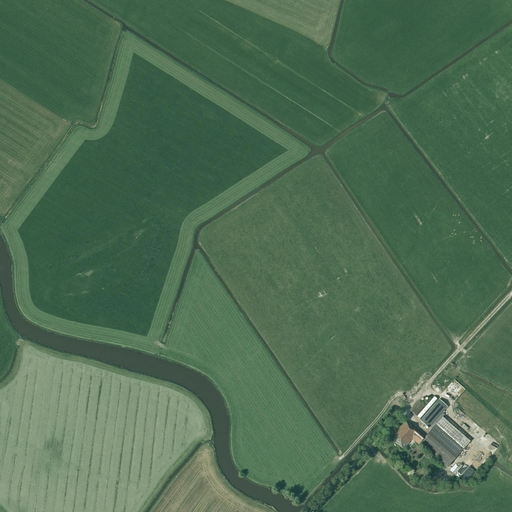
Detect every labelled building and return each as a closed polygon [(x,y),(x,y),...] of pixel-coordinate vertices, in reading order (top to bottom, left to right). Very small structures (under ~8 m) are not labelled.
[(421,421),(428,428),(447,406),(440,400),(421,421)] [(411,411),(416,415),(424,406),(419,402),(411,411)] [(437,424),(464,448),(471,441),(443,416),(437,424)] [(412,439),(419,445),(419,444),(447,468),(463,449),(436,425),(425,437),(409,424),(402,418),(396,425),(399,428),(390,438),(403,450),(412,439)] [(455,474),(463,465),(461,463),(453,472),(455,474)] [(460,476),(465,481),(474,472),(469,467),(460,476)] [(443,478),(448,481),(451,475),(441,469),(435,478),(441,481),(443,478)]
